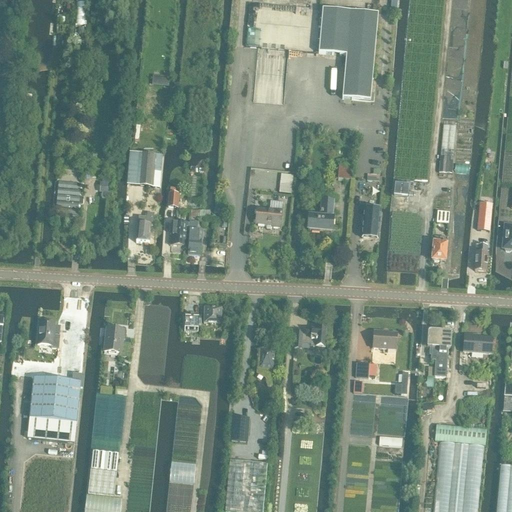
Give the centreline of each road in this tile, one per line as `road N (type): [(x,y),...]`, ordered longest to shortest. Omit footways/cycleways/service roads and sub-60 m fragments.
road 1 (unclassified): [(511,303),(0,272)]
road 2 (unknown): [(427,298),(454,0)]
road 3 (unknown): [(249,287),(244,391),(259,455)]
